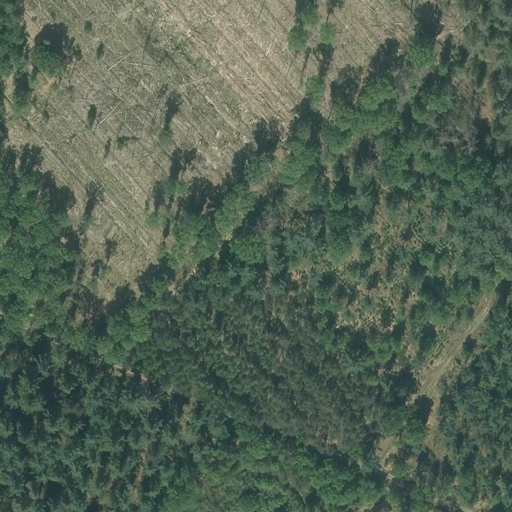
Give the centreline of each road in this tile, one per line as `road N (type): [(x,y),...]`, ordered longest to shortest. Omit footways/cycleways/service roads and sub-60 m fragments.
road 1 (track): [(491,511),(0,299)]
road 2 (track): [(371,457),(511,263)]
